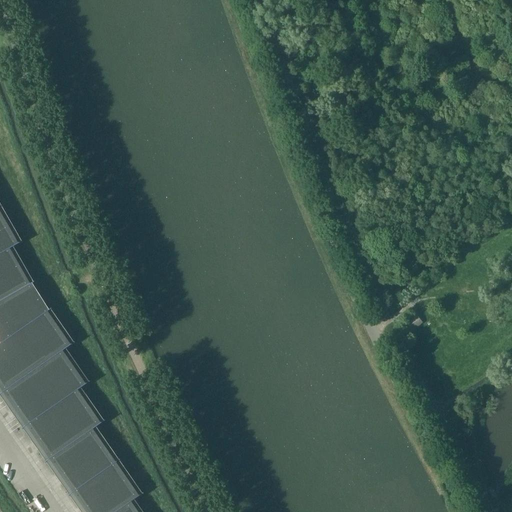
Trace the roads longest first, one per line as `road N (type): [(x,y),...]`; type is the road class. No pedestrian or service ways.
road 1 (unclassified): [(467,511),(318,211),(239,0)]
road 2 (unclassified): [(1,0),(71,206),(210,511)]
